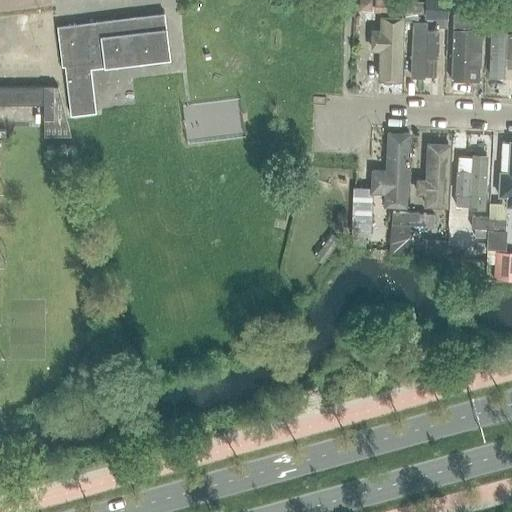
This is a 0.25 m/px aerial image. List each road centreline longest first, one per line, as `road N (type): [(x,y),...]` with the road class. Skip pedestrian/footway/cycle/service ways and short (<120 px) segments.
road 1 (primary): [(511,405),(127,511)]
road 2 (primary): [(296,511),(511,453)]
road 3 (residential): [(325,143),(326,109),(511,117)]
